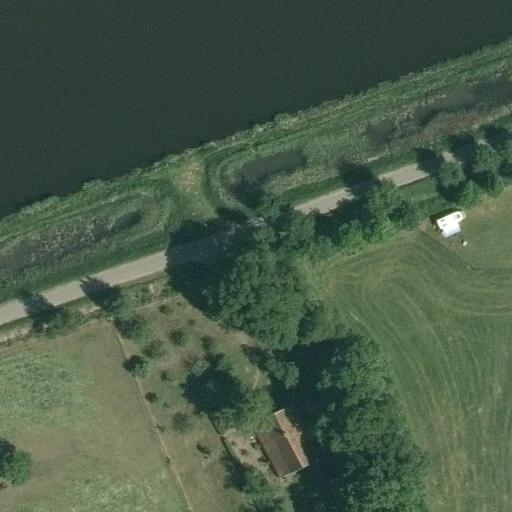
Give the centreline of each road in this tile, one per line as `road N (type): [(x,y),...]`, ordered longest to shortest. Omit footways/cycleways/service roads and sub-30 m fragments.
road 1 (unclassified): [(511,140),(0,319)]
road 2 (track): [(209,246),(256,304),(329,359),(336,393)]
